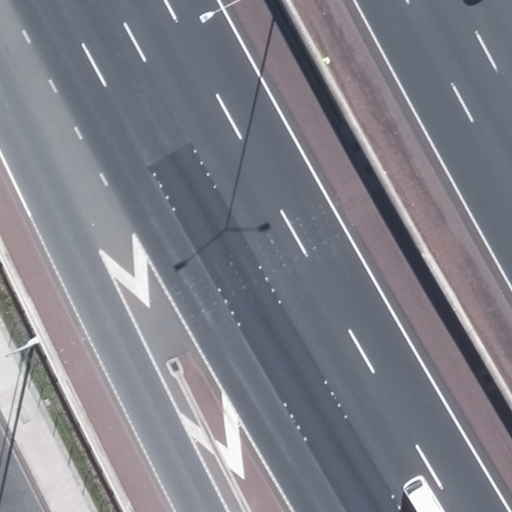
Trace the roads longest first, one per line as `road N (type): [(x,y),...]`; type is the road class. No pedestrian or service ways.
road 1 (motorway): [(408,511),(121,0)]
road 2 (motorway): [(204,511),(59,218),(0,14)]
